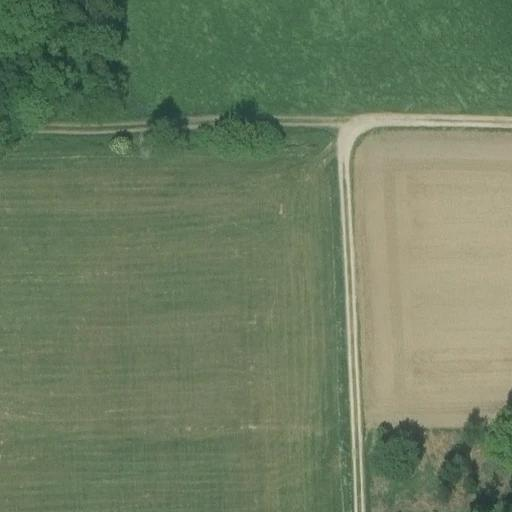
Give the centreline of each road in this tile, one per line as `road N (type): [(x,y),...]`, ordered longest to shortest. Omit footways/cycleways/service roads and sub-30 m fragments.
road 1 (track): [(344,127),(350,403),(362,511)]
road 2 (track): [(0,133),(344,127)]
road 3 (track): [(511,126),(344,127)]
